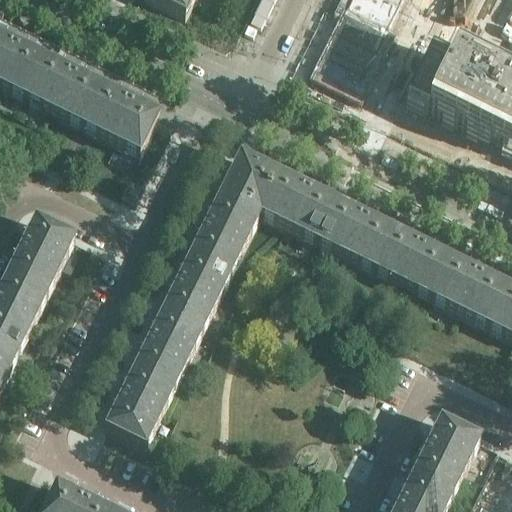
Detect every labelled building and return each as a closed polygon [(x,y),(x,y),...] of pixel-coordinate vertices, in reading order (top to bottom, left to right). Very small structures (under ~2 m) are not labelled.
[(185,26),(197,0),(145,0),(143,5),(185,26)] [(338,0),(301,77),(349,100),(397,0),(338,0)] [(0,95),(25,108),(45,69),(0,47),(0,95)] [(511,108),(413,61),(391,106),(511,164),(511,108)] [(82,137),(102,98),(45,69),(25,108),(82,137)] [(140,165),(159,126),(102,98),(82,137),(140,165)] [(260,224),(279,185),(240,166),(219,210),(258,229),(260,224)] [(317,252),(336,213),(279,185),(260,224),(317,252)] [(135,213),(144,195),(129,187),(120,205),(135,213)] [(230,286),(258,229),(219,210),(191,267),(230,286)] [(374,280),(393,241),(336,213),(317,252),(374,280)] [(46,306),(75,249),(36,230),(7,287),(46,306)] [(431,308),(450,269),(393,241),(374,280),(431,308)] [(202,343),(223,300),(230,286),(191,267),(163,324),(202,343)] [(488,337),(507,297),(450,269),(431,308),(488,337)] [(0,354),(18,363),(46,306),(7,287),(0,301),(0,354)] [(511,348),(511,299),(507,297),(488,337),(511,348)] [(174,400),(202,343),(163,324),(135,381),(174,400)] [(0,400),(18,363),(0,354),(0,400)] [(145,457),(174,400),(135,381),(106,438),(145,457)] [(452,506),(480,449),(441,430),(413,487),(452,506)] [(448,511),(452,506),(413,487),(400,511),(448,511)] [(90,511),(57,495),(48,511),(90,511)]
